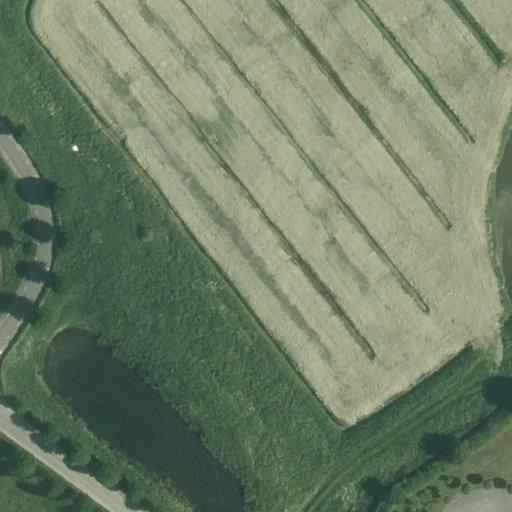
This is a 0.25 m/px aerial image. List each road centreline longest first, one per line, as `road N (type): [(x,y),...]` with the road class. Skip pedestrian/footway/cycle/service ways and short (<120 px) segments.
road 1 (tertiary): [(0,340),(39,280),(44,243),(30,180),(0,135)]
road 2 (unclassified): [(133,511),(0,416)]
